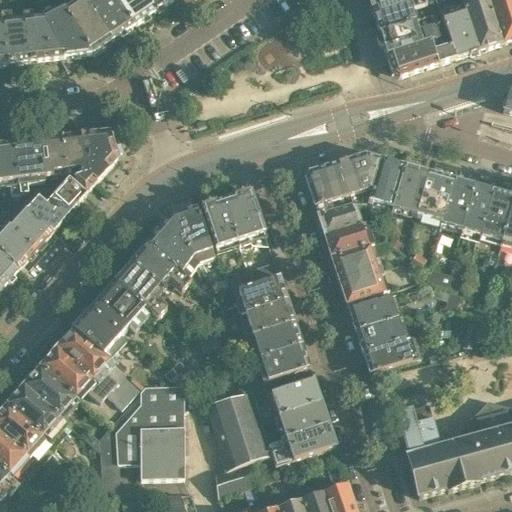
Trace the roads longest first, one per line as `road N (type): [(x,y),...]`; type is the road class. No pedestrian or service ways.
road 1 (residential): [(391,511),(282,172),(265,146)]
road 2 (residential): [(265,146),(264,172),(372,511)]
road 3 (residential): [(0,354),(137,197),(177,171)]
road 4 (residential): [(0,110),(103,98),(138,80)]
road 5 (residential): [(138,80),(252,0)]
road 6 (residential): [(265,146),(392,110)]
road 7 (residential): [(392,110),(425,135),(511,160)]
road 8 (residential): [(392,110),(511,71)]
